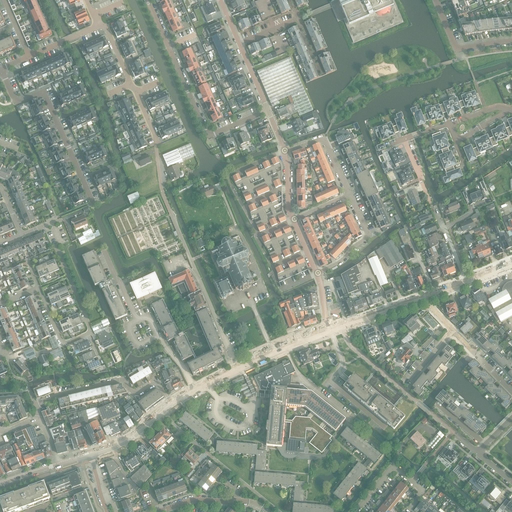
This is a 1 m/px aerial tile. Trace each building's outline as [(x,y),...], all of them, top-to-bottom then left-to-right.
[(35,0),(32,0),(23,4),(26,9),(27,9),(38,4),(36,1),(35,0)] [(79,0),(67,0),(66,0),(70,9),(76,7),(74,4),(75,3),(76,3),(77,3),(77,2),(80,1),(79,0)] [(169,0),(161,4),(163,9),(173,4),(171,0),(169,0)] [(247,8),(243,0),(241,0),(231,5),(232,8),(233,8),(234,10),(237,9),(238,12),(247,8)] [(337,0),(339,2),(349,25),(349,26),(362,20),(363,20),(369,17),(374,15),(376,14),(377,15),(379,16),(382,17),(381,15),(383,15),(384,15),(386,14),(387,14),(388,12),(389,14),(390,11),(390,9),(390,8),(394,7),(390,0),(337,0)] [(455,12),(468,7),(466,1),(453,7),(454,7),(454,8),(454,9),(455,12)] [(27,9),(29,14),(39,9),(39,7),(38,4),(27,9)] [(173,4),(163,9),(162,9),(165,13),(174,9),(175,9),(173,4)] [(204,6),(201,8),(208,23),(213,20),(211,15),(215,13),(212,4),(205,7),(204,6)] [(289,6),(280,10),(281,14),(291,10),(289,6)] [(470,12),(468,7),(455,12),(456,12),(457,13),(456,14),(457,17),(463,15),(470,12)] [(39,9),(29,14),(31,19),(42,14),(41,11),(40,11),(39,9)] [(77,9),(71,12),(75,21),(87,15),(84,10),(81,11),(79,12),(78,12),(77,9)] [(174,9),(165,13),(167,18),(176,14),(176,13),(174,9)] [(176,14),(167,18),(169,22),(177,19),(179,18),(177,13),(176,13),(176,14)] [(31,19),(30,19),(33,25),(44,20),(43,18),(44,17),(42,14),(31,19)] [(87,15),(75,21),(76,20),(78,26),(77,26),(79,29),(85,27),(83,24),(84,23),(85,24),(86,23),(89,21),(87,15)] [(471,35),(466,24),(465,21),(464,19),(463,15),(457,17),(462,28),(461,28),(465,36),(471,35)] [(259,16),(249,20),(252,27),(262,22),(259,16)] [(511,29),(506,16),(507,19),(502,19),(506,30),(511,29)] [(118,24),(112,27),(115,32),(114,32),(115,32),(124,28),(125,28),(123,22),(124,22),(122,18),(116,21),(118,24)] [(248,18),(238,23),(241,31),(252,27),(249,20),(248,18)] [(177,19),(169,22),(171,27),(179,23),(177,19)] [(313,19),(313,20),(304,23),(306,27),(315,24),(313,19)] [(506,30),(502,19),(495,20),(500,31),(506,30)] [(44,20),(33,25),(35,30),(36,29),(47,25),(46,21),(45,22),(44,20)] [(494,31),(489,20),(484,21),(488,32),(494,31)] [(500,31),(495,20),(489,20),(494,31),(500,31)] [(488,32),(484,21),(478,22),(482,33),(488,32)] [(179,23),(171,27),(173,32),(183,27),(181,22),(179,23)] [(482,33),(478,22),(473,23),(472,23),(477,34),(482,33)] [(219,23),(206,29),(209,35),(210,38),(215,36),(214,33),(221,29),(219,23)] [(477,34),(472,23),(466,24),(471,35),(477,34)] [(47,25),(36,29),(38,35),(49,30),(48,28),(47,25)] [(297,26),(288,30),(290,34),(299,30),(297,26)] [(124,28),(115,32),(117,38),(123,36),(124,39),(130,36),(129,33),(127,33),(124,28)] [(49,30),(38,35),(36,36),(38,41),(45,38),(45,39),(49,38),(48,37),(52,35),(50,32),(49,32),(49,30)] [(221,34),(212,38),(215,43),(223,40),(221,34)] [(5,40),(4,38),(0,39),(0,40),(1,42),(0,42),(0,55),(5,53),(6,55),(11,53),(10,51),(16,48),(11,37),(5,40)] [(104,37),(99,39),(104,51),(109,49),(104,37)] [(127,44),(121,47),(123,50),(122,50),(123,53),(135,47),(131,38),(125,41),(127,44)] [(269,38),(258,43),(262,51),(272,47),(269,38)] [(302,39),(303,38),(302,38),(293,42),(295,46),(303,43),(302,39)] [(99,39),(95,42),(99,52),(104,50),(104,51),(99,39)] [(223,40),(215,43),(217,49),(226,45),(223,40)] [(95,42),(90,44),(95,54),(99,52),(95,42)] [(258,43),(250,46),(248,47),(251,55),(262,51),(258,43)] [(85,47),(82,48),(84,53),(86,52),(88,55),(89,54),(90,56),(95,54),(90,44),(85,46),(85,47)] [(217,49),(219,54),(228,50),(226,45),(217,49)] [(135,47),(123,53),(124,55),(125,55),(126,58),(132,56),(133,59),(139,56),(135,47)] [(305,47),(297,50),(299,56),(307,53),(305,47)] [(182,53),(185,58),(193,54),(191,49),(186,52),(182,53)] [(219,54),(222,59),(230,55),(228,50),(219,54)] [(185,58),(184,58),(185,58),(187,63),(197,58),(195,53),(193,54),(185,58)] [(66,54),(61,57),(65,66),(70,63),(69,61),(70,60),(69,57),(67,57),(66,54)] [(224,64),(233,60),(230,55),(222,59),(224,64)] [(61,57),(57,59),(62,70),(61,68),(65,66),(61,57)] [(187,63),(186,63),(187,63),(189,67),(188,68),(200,63),(197,58),(187,63)] [(290,58),(257,72),(271,104),(272,107),(280,104),(278,101),(291,96),(300,116),(313,111),(295,69),(290,58)] [(57,59),(52,61),(57,72),(62,70),(57,59)] [(135,64),(130,67),(132,72),(132,73),(144,67),(140,59),(134,61),(135,64)] [(226,70),(235,66),(233,60),(224,64),(226,70)] [(52,61),(47,63),(52,74),(57,72),(52,61)] [(47,63),(43,65),(47,74),(51,72),(52,74),(47,63)] [(116,63),(111,66),(116,77),(121,75),(116,63)] [(200,63),(188,68),(191,72),(199,68),(197,64),(200,63)] [(43,65),(38,67),(43,78),(42,76),(47,74),(43,65)] [(333,65),(325,69),(327,74),(335,71),(333,65)] [(111,66),(106,68),(111,79),(116,77),(111,66)] [(226,70),(228,75),(237,71),(235,66),(226,70)] [(38,67),(33,69),(38,80),(43,78),(38,67)] [(144,67),(132,73),(135,78),(140,76),(142,79),(148,76),(144,67)] [(106,68),(101,70),(107,81),(111,79),(106,68)] [(199,68),(191,72),(193,77),(192,77),(193,77),(204,72),(201,73),(199,68)] [(33,69),(29,71),(33,81),(38,79),(38,80),(33,69)] [(101,70),(96,72),(102,84),(107,81),(101,70)] [(29,71),(24,73),(28,82),(28,83),(33,81),(29,71)] [(204,72),(193,77),(195,81),(195,82),(204,78),(206,77),(204,72)] [(24,73),(19,75),(20,78),(19,78),(21,82),(22,82),(23,84),(24,84),(25,87),(29,85),(28,83),(28,82),(24,73)] [(317,73),(308,76),(310,81),(319,78),(317,73)] [(233,76),(228,79),(229,82),(232,87),(244,82),(242,76),(234,79),(233,76)] [(204,78),(195,82),(197,86),(206,83),(204,78)] [(244,82),(232,87),(232,88),(233,87),(235,93),(234,94),(235,97),(241,94),(239,91),(240,91),(247,88),(244,82)] [(81,84),(76,86),(81,98),(86,95),(85,93),(87,92),(86,88),(84,89),(81,84)] [(199,89),(201,93),(212,89),(210,84),(199,89)] [(76,86),(71,89),(76,100),(81,98),(76,86)] [(71,89),(66,91),(71,102),(76,100),(71,89)] [(201,93),(200,94),(201,94),(203,98),(213,94),(211,89),(212,89),(201,93)] [(66,91),(61,93),(66,104),(71,102),(66,91)] [(478,101),(477,99),(479,99),(477,94),(475,95),(474,92),(468,95),(472,106),(472,107),(473,106),(473,107),(474,106),(473,106),(477,105),(478,105),(478,104),(479,104),(477,101),(478,101)] [(61,93),(56,95),(61,106),(66,104),(61,93)] [(165,93),(160,95),(165,106),(170,104),(165,93)] [(213,94),(203,98),(205,103),(214,99),(212,94),(213,94)] [(160,95),(156,97),(161,109),(161,108),(165,106),(160,95)] [(472,106),(468,95),(462,97),(463,101),(460,102),(463,108),(468,106),(469,107),(472,106)] [(242,97),(237,99),(241,108),(243,107),(254,103),(251,96),(243,100),(242,97)] [(123,101),(118,103),(121,110),(120,110),(120,111),(131,106),(128,99),(126,100),(125,97),(122,99),(123,101)] [(156,97),(151,99),(156,111),(161,109),(156,97)] [(463,108),(460,102),(458,103),(455,97),(449,99),(450,102),(454,112),(458,111),(457,110),(463,108)] [(37,99),(29,103),(32,110),(40,106),(41,106),(41,105),(42,105),(41,102),(40,102),(38,102),(37,99)] [(151,99),(146,102),(150,112),(155,110),(156,111),(151,99)] [(214,99),(205,103),(207,107),(207,108),(216,104),(214,99)] [(454,112),(450,102),(444,104),(441,105),(443,111),(446,110),(448,116),(449,115),(449,116),(450,115),(453,114),(454,114),(454,113),(455,113),(454,112)] [(216,104),(207,108),(209,112),(219,108),(218,108),(216,104)] [(296,113),(293,104),(286,106),(277,110),(281,119),(296,113)] [(443,118),(441,112),(443,111),(441,105),(438,106),(432,108),(436,119),(436,120),(437,120),(438,120),(441,118),(442,118),(443,118)] [(32,110),(30,110),(34,117),(43,113),(42,110),(43,110),(43,109),(44,109),(42,106),(41,106),(40,106),(32,110)] [(131,106),(120,111),(123,117),(134,112),(133,110),(131,106)] [(436,119),(432,108),(431,106),(425,108),(427,114),(424,115),(427,122),(432,119),(433,121),(436,119)] [(219,108),(209,112),(211,117),(221,113),(219,108)] [(92,109),(87,111),(92,121),(91,120),(96,118),(95,115),(97,114),(96,111),(94,112),(92,109)] [(427,122),(424,115),(422,116),(420,112),(417,113),(415,109),(411,110),(413,114),(413,115),(413,116),(414,116),(417,122),(416,122),(418,126),(422,125),(421,124),(427,122)] [(87,111),(82,114),(87,125),(87,124),(92,121),(87,111)] [(134,112),(123,117),(124,117),(127,123),(124,125),(137,119),(135,115),(134,112)] [(221,113),(211,117),(213,122),(223,117),(221,113)] [(82,114),(77,116),(82,126),(82,127),(87,125),(82,114)] [(406,130),(402,120),(403,120),(403,118),(401,114),(397,116),(398,120),(395,121),(397,125),(394,127),(397,133),(402,131),(403,132),(406,130)] [(44,115),(36,119),(39,126),(47,122),(48,121),(49,121),(48,118),(47,118),(47,117),(45,118),(44,115)] [(77,116),(72,118),(77,128),(82,126),(77,116)] [(72,118),(67,120),(72,131),(77,129),(77,128),(72,118)] [(137,119),(124,125),(126,131),(138,126),(137,124),(135,120),(137,119)] [(177,119),(172,121),(177,133),(182,131),(177,119)] [(299,119),(292,122),(297,133),(301,131),(302,134),(308,132),(307,129),(304,130),(299,119)] [(47,122),(39,126),(42,133),(50,129),(49,126),(50,125),(50,124),(49,122),(48,121),(47,122)] [(172,121),(167,123),(172,135),(177,133),(172,121)] [(168,125),(163,127),(167,137),(172,135),(167,123),(168,125)] [(397,133),(394,127),(392,128),(390,124),(384,126),(388,137),(392,136),(391,135),(397,133)] [(138,126),(126,131),(129,138),(141,133),(139,129),(138,126)] [(266,126),(264,126),(265,130),(263,131),(265,137),(266,137),(267,141),(272,139),(268,129),(266,126)] [(388,137),(384,126),(378,129),(379,132),(376,133),(378,137),(381,136),(382,141),(383,140),(383,141),(384,140),(388,139),(388,138),(389,138),(388,137)] [(510,136),(508,130),(506,131),(503,126),(502,126),(498,128),(497,129),(502,140),(508,137),(510,136)] [(163,127),(158,130),(162,139),(167,137),(163,127)] [(263,143),(267,141),(266,137),(265,137),(263,131),(259,133),(257,129),(253,130),(255,135),(260,134),(263,143)] [(502,140),(497,129),(494,131),(494,132),(492,133),(495,139),(492,140),(494,147),(498,145),(497,142),(502,140)] [(336,136),(338,139),(336,139),(336,140),(337,141),(339,145),(354,138),(352,134),(349,135),(347,131),(344,132),(343,130),(338,133),(339,134),(336,136)] [(51,131),(41,135),(44,142),(54,138),(55,137),(56,136),(55,134),(54,134),(54,133),(52,134),(51,131)] [(141,133),(129,138),(132,145),(133,144),(144,139),(143,137),(141,133)] [(250,141),(246,133),(246,134),(241,136),(241,135),(236,137),(241,147),(248,144),(247,142),(250,141)] [(447,140),(447,139),(447,140),(445,136),(445,135),(445,134),(439,136),(438,133),(432,136),(433,139),(435,145),(447,141),(447,140)] [(494,147),(492,140),(489,141),(487,136),(486,137),(486,136),(486,137),(482,138),(481,138),(481,139),(481,140),(485,150),(492,148),(494,147)] [(54,138),(44,142),(47,149),(57,145),(56,142),(57,141),(57,140),(56,137),(56,138),(55,137),(54,138)] [(227,141),(223,143),(228,154),(235,151),(234,148),(237,147),(233,138),(232,139),(233,140),(228,142),(227,141)] [(133,144),(132,145),(135,152),(139,150),(139,151),(142,150),(141,149),(147,146),(145,142),(144,139),(133,144)] [(485,150),(481,140),(478,141),(478,142),(475,143),(478,149),(475,151),(478,157),(481,155),(480,153),(485,150)] [(448,150),(446,145),(447,145),(446,141),(447,141),(435,145),(438,151),(441,150),(442,153),(448,150)] [(341,150),(341,151),(342,153),(356,146),(354,142),(352,143),(352,142),(346,145),(345,143),(344,143),(342,144),(343,147),(344,150),(341,151),(341,150)] [(190,144),(163,156),(168,167),(168,168),(183,161),(182,160),(194,155),(190,144)] [(312,146),(315,152),(321,149),(319,144),(312,146)] [(102,145),(97,147),(102,158),(107,156),(106,153),(107,153),(108,152),(107,149),(105,149),(104,150),(102,145)] [(356,146),(342,153),(343,155),(344,155),(346,154),(347,157),(359,151),(356,146)] [(58,147),(48,151),(52,158),(53,157),(62,153),(62,152),(63,152),(61,149),(61,150),(61,149),(59,149),(58,147)] [(97,147),(92,149),(97,160),(102,158),(97,147)] [(478,157),(475,151),(473,152),(470,147),(469,147),(465,149),(465,148),(465,149),(464,149),(467,157),(469,161),(469,160),(469,162),(476,159),(475,158),(478,157)] [(92,149),(87,151),(92,163),(97,160),(92,149)] [(304,149),(298,151),(301,158),(307,156),(304,149)] [(393,150),(387,152),(391,161),(402,156),(402,155),(403,154),(402,151),(401,151),(400,150),(394,153),(393,150)] [(453,159),(452,155),(451,156),(448,150),(442,153),(443,155),(440,157),(442,163),(453,159)] [(87,151),(82,154),(87,165),(92,163),(87,151)] [(299,159),(301,158),(298,151),(292,153),(295,160),(293,160),(295,165),(299,163),(298,161),(299,161),(299,159)] [(346,160),(347,163),(361,156),(359,151),(347,157),(348,159),(346,160)] [(62,153),(53,157),(56,164),(64,160),(63,158),(64,157),(64,156),(63,153),(62,153)] [(148,155),(141,158),(140,154),(132,158),(134,161),(138,159),(141,167),(146,165),(145,164),(151,162),(148,155)] [(317,157),(319,162),(325,159),(323,154),(317,157)] [(361,156),(347,163),(348,165),(350,164),(352,167),(363,161),(361,156)] [(402,156),(391,161),(394,169),(400,167),(398,164),(405,161),(404,160),(405,160),(404,156),(403,157),(402,156)] [(276,173),(277,172),(276,169),(281,167),(277,158),(271,160),(273,165),(270,166),(272,171),(274,174),(276,173)] [(456,164),(456,163),(456,164),(454,160),(454,159),(454,158),(453,159),(442,163),(444,169),(446,172),(452,169),(451,167),(456,165),(456,164)] [(319,162),(321,167),(328,165),(325,159),(319,162)] [(270,166),(268,161),(262,164),(264,168),(261,170),(265,178),(267,177),(268,177),(267,174),(272,171),(270,166)] [(350,170),(351,173),(365,166),(363,161),(352,167),(353,169),(350,170)] [(65,162),(55,167),(58,173),(69,169),(69,168),(70,168),(68,165),(67,165),(66,165),(65,162)] [(305,163),(303,163),(301,164),(302,165),(297,165),(297,171),(304,171),(306,171),(306,165),(305,163)] [(177,166),(168,169),(171,176),(170,176),(172,181),(174,180),(175,180),(175,179),(180,177),(180,178),(183,177),(184,174),(182,171),(180,172),(177,166)] [(365,166),(351,173),(352,175),(353,175),(355,174),(356,176),(368,171),(365,166)] [(256,167),(250,169),(255,179),(260,177),(261,180),(263,179),(265,178),(261,170),(258,171),(256,167)] [(69,169),(58,173),(58,174),(60,173),(62,180),(71,176),(70,173),(71,173),(71,172),(70,169),(69,169)] [(250,169),(245,172),(247,176),(244,178),(247,186),(249,185),(250,184),(249,181),(255,179),(250,169)] [(401,169),(395,172),(399,180),(411,175),(410,174),(411,174),(410,170),(409,171),(408,170),(402,172),(401,169)] [(451,181),(462,176),(461,176),(462,175),(461,175),(460,171),(460,170),(460,171),(459,170),(453,172),(452,169),(446,172),(447,175),(446,175),(448,178),(444,179),(445,183),(449,182),(451,181)] [(5,180),(8,181),(11,177),(16,172),(12,170),(12,172),(7,170),(3,179),(5,180)] [(112,170),(107,172),(111,181),(116,179),(115,176),(116,176),(114,172),(113,173),(112,170)] [(323,173),(326,178),(332,175),(330,170),(323,173)] [(281,186),(281,171),(277,172),(276,173),(278,177),(272,180),(270,176),(268,177),(267,177),(270,185),(274,184),(276,188),(281,186)] [(369,174),(368,171),(356,176),(363,191),(361,193),(361,192),(360,192),(362,195),(364,194),(367,199),(378,194),(377,191),(369,174)] [(8,183),(9,186),(19,182),(16,177),(18,176),(16,172),(11,177),(8,181),(9,183),(8,183)] [(107,172),(103,174),(107,183),(111,181),(107,172)] [(103,174),(98,176),(102,185),(107,183),(103,174)] [(247,186),(244,178),(241,179),(238,174),(231,178),(237,186),(242,184),(244,187),(246,186),(247,186)] [(307,179),(309,179),(309,175),(307,175),(307,177),(304,177),(297,177),(297,183),(304,183),(304,179),(307,179)] [(334,181),(332,175),(326,178),(328,183),(334,181)] [(411,175),(399,180),(402,188),(408,186),(407,183),(413,181),(413,179),(414,179),(412,176),(411,176),(411,175)] [(98,176),(93,179),(97,188),(102,185),(98,176)] [(269,191),(267,186),(270,185),(267,177),(265,178),(263,179),(265,183),(260,185),(264,194),(269,191)] [(72,178),(63,182),(66,189),(65,189),(76,184),(77,184),(75,181),(74,180),(73,181),(72,178)] [(12,191),(21,187),(23,186),(21,181),(19,182),(9,186),(10,188),(11,188),(12,191)] [(475,193),(478,201),(482,199),(482,200),(482,201),(487,199),(486,199),(485,197),(489,195),(483,181),(479,183),(482,190),(475,193)] [(491,182),(487,185),(492,192),(496,189),(491,182)] [(179,193),(193,185),(192,183),(178,191),(179,193)] [(76,184),(65,189),(68,196),(78,192),(77,189),(78,188),(78,187),(77,185),(76,185),(76,184)] [(258,196),(264,194),(260,185),(254,187),(253,184),(250,184),(249,185),(253,193),(256,191),(258,196)] [(247,190),(242,192),(246,201),(252,199),(250,194),(253,193),(249,185),(247,186),(246,186),(247,190)] [(213,186),(209,188),(208,186),(204,187),(205,189),(199,191),(202,198),(216,193),(213,186)] [(12,193),(13,196),(23,192),(21,187),(12,191),(13,193),(12,193)] [(335,187),(330,189),(333,196),(338,194),(335,187)] [(330,189),(325,192),(328,198),(333,196),(330,189)] [(420,203),(417,195),(418,194),(416,190),(408,194),(413,206),(420,203)] [(466,191),(462,193),(467,204),(470,203),(471,205),(470,205),(470,206),(475,204),(475,203),(475,204),(474,202),(478,201),(475,193),(468,196),(466,191)] [(15,198),(16,201),(25,197),(23,192),(13,196),(14,198),(15,198)] [(325,192),(320,194),(323,201),(328,198),(325,192)] [(81,193),(71,198),(75,208),(81,205),(79,202),(83,200),(82,198),(83,197),(83,196),(84,196),(82,193),(82,194),(81,193)] [(138,193),(127,197),(131,205),(141,200),(138,193)] [(317,203),(323,201),(320,194),(314,196),(317,203)] [(365,203),(366,205),(381,199),(378,194),(367,199),(368,202),(366,203),(365,203)] [(279,205),(275,195),(269,198),(271,202),(268,204),(271,209),(272,212),(275,210),(274,207),(279,205)] [(17,203),(18,206),(27,202),(25,197),(16,201),(17,203)] [(271,209),(268,204),(266,199),(260,202),(262,206),(259,207),(263,216),(266,214),(265,211),(271,209)] [(381,199),(366,205),(368,208),(370,207),(371,209),(383,204),(381,199)] [(19,208),(20,211),(29,207),(27,202),(18,206),(19,208)] [(443,206),(439,208),(441,212),(445,211),(446,214),(449,212),(449,213),(460,208),(457,202),(447,206),(448,209),(445,210),(443,206)] [(370,213),(371,215),(385,209),(388,207),(386,203),(383,204),(371,209),(372,212),(370,213)] [(263,216),(259,207),(256,209),(254,204),(248,207),(251,217),(258,214),(259,217),(263,216)] [(343,204),(338,207),(341,213),(346,211),(343,204)] [(21,213),(22,216),(31,212),(29,207),(20,211),(21,213)] [(338,207),(333,209),(336,216),(341,213),(338,207)] [(333,209),(328,211),(330,218),(336,216),(333,209)] [(385,209),(371,215),(372,218),(372,217),(375,216),(376,219),(387,214),(385,209)] [(277,214),(275,210),(272,212),(274,216),(275,220),(278,218),(280,223),(286,221),(282,211),(277,214)] [(328,211),(322,214),(325,220),(330,218),(328,211)] [(421,223),(420,223),(415,225),(416,229),(421,227),(421,226),(425,224),(424,222),(433,218),(431,213),(430,213),(429,211),(425,213),(426,215),(419,218),(421,223)] [(23,218),(24,221),(33,217),(31,212),(22,216),(23,218)] [(458,230),(458,232),(461,233),(474,227),(471,220),(480,216),(479,213),(476,214),(474,215),(470,218),(471,220),(460,224),(461,227),(459,228),(458,230)] [(277,224),(275,220),(274,216),(268,218),(266,214),(263,216),(266,224),(270,222),(272,227),(277,224)] [(320,223),(325,220),(322,214),(317,216),(320,223)] [(374,223),(375,225),(390,219),(387,214),(376,219),(377,222),(375,223),(374,223)] [(345,219),(347,224),(354,221),(351,215),(345,219)] [(75,229),(87,224),(84,216),(72,221),(75,229)] [(263,225),(266,224),(263,216),(259,217),(261,220),(255,223),(259,232),(265,230),(263,225)] [(35,222),(33,217),(24,221),(25,223),(26,226),(35,222)] [(507,228),(508,230),(511,228),(511,220),(507,223),(506,220),(508,219),(507,217),(503,219),(507,228)] [(300,221),(303,227),(313,223),(314,225),(316,224),(315,221),(313,221),(312,220),(309,222),(307,218),(300,221)] [(390,219),(375,225),(377,228),(377,227),(379,226),(380,229),(381,229),(385,227),(390,225),(389,224),(392,223),(390,219)] [(347,224),(350,229),(356,226),(354,221),(347,224)] [(11,222),(6,224),(9,232),(15,230),(11,222)] [(303,227),(306,233),(313,230),(311,227),(314,225),(313,223),(303,227)] [(6,224),(1,226),(4,234),(9,232),(6,224)] [(426,238),(427,238),(432,235),(431,232),(436,230),(434,224),(424,229),(426,234),(425,235),(426,238)] [(285,233),(282,234),(285,243),(289,241),(287,238),(293,235),(289,226),(283,229),(285,233)] [(350,229),(352,234),(359,231),(356,226),(350,229)] [(84,236),(78,239),(79,240),(81,245),(95,238),(93,234),(91,229),(82,233),(84,236)] [(404,229),(398,231),(404,245),(408,244),(410,243),(404,229)] [(276,237),(273,238),(276,247),(279,245),(285,243),(282,234),(280,230),(274,232),(276,237)] [(306,233),(308,239),(318,234),(318,233),(317,232),(314,233),(313,230),(306,233)] [(361,236),(359,231),(352,234),(355,239),(361,236)] [(308,239),(310,244),(318,241),(316,238),(319,237),(319,236),(321,235),(319,232),(318,233),(318,234),(308,239)] [(43,233),(38,235),(41,243),(40,244),(41,246),(43,245),(42,243),(46,241),(43,233)] [(437,233),(432,235),(427,238),(431,247),(431,248),(434,247),(438,246),(438,245),(437,241),(440,240),(437,233)] [(36,245),(40,244),(41,243),(38,235),(33,237),(36,245)] [(270,240),(268,235),(260,239),(265,247),(271,245),(273,248),(276,247),(273,238),(270,240)] [(473,243),(469,235),(468,235),(464,237),(466,240),(467,244),(467,245),(473,243)] [(505,250),(511,247),(511,245),(508,235),(500,238),(505,250)] [(225,277),(226,279),(227,282),(231,292),(232,294),(233,293),(231,288),(233,287),(234,287),(235,289),(235,290),(236,289),(236,290),(236,289),(240,288),(240,289),(240,290),(241,290),(242,289),(242,290),(243,290),(244,290),(243,289),(248,288),(249,288),(249,287),(248,287),(249,287),(249,286),(250,286),(250,285),(251,285),(250,285),(250,284),(253,282),(254,282),(253,281),(252,279),(253,278),(252,278),(250,274),(251,274),(250,273),(248,270),(249,270),(247,265),(250,264),(250,263),(248,259),(249,259),(248,258),(249,255),(250,255),(250,254),(249,254),(248,251),(248,250),(247,250),(244,249),(244,248),(243,248),(242,245),(242,244),(243,244),(242,243),(243,243),(241,239),(240,240),(239,236),(230,240),(230,239),(229,240),(227,240),(227,239),(226,239),(226,240),(224,241),(224,240),(223,240),(223,241),(222,243),(221,243),(221,244),(222,244),(222,247),(218,248),(218,247),(210,251),(213,256),(216,255),(216,256),(217,255),(218,258),(218,259),(218,260),(217,263),(216,263),(216,264),(217,264),(218,267),(218,268),(219,268),(222,270),(223,270),(221,271),(220,271),(221,275),(223,275),(224,278),(225,277)] [(31,248),(32,250),(34,249),(33,247),(36,245),(33,237),(28,239),(32,247),(31,248)] [(346,237),(342,242),(347,247),(351,242),(346,237)] [(27,249),(31,248),(32,247),(28,239),(24,241),(27,249)] [(200,249),(207,246),(204,239),(197,242),(199,245),(198,246),(199,248),(200,248),(200,249)] [(368,260),(375,276),(376,275),(380,286),(388,283),(387,280),(379,260),(385,257),(391,268),(404,260),(400,254),(392,240),(379,249),(375,252),(377,256),(368,260)] [(24,241),(19,243),(22,251),(21,252),(22,254),(24,253),(23,251),(27,249),(24,241)] [(287,247),(289,251),(292,249),(294,254),(300,251),(296,242),(290,244),(289,241),(285,243),(287,247)] [(310,244),(313,250),(320,247),(318,241),(310,244)] [(478,243),(479,245),(480,245),(480,246),(480,247),(480,248),(484,259),(489,257),(488,254),(489,254),(488,251),(489,251),(486,243),(483,244),(483,242),(481,241),(478,243)] [(497,241),(491,244),(492,246),(493,249),(496,256),(503,253),(499,244),(497,241)] [(342,242),(338,246),(343,251),(347,247),(342,242)] [(19,243),(14,245),(18,253),(18,255),(22,254),(21,252),(22,251),(19,243)] [(445,258),(450,256),(445,243),(439,245),(443,253),(440,254),(443,260),(446,259),(445,258)] [(405,248),(402,250),(407,261),(414,258),(412,254),(410,249),(409,246),(408,244),(404,245),(405,248)] [(14,255),(18,253),(14,245),(9,247),(13,255),(12,256),(13,257),(13,258),(15,257),(14,255)] [(283,253),(285,258),(291,255),(289,251),(287,247),(281,250),(279,245),(276,247),(280,255),(283,253)] [(479,261),(484,259),(481,250),(478,245),(474,246),(475,249),(474,249),(472,250),(470,251),(469,252),(469,254),(470,255),(470,256),(472,255),(472,256),(473,255),(474,260),(477,259),(478,259),(479,261)] [(338,246),(334,250),(339,255),(343,251),(338,246)] [(5,249),(8,257),(9,259),(13,257),(12,256),(13,255),(9,247),(5,249)] [(277,256),(280,255),(276,247),(273,248),(274,251),(269,254),(273,263),(279,261),(277,256)] [(313,250),(315,256),(323,253),(320,247),(313,250)] [(2,260),(3,262),(5,261),(4,259),(8,257),(5,249),(0,251),(3,259),(2,260)] [(427,254),(429,259),(438,255),(436,252),(434,254),(432,249),(423,252),(425,255),(427,254)] [(335,259),(339,255),(334,250),(330,254),(335,259)] [(102,283),(106,293),(104,294),(114,317),(116,316),(117,319),(117,320),(127,315),(114,286),(115,286),(114,286),(113,286),(111,280),(107,282),(106,281),(107,281),(107,280),(105,281),(92,253),(94,252),(94,251),(84,256),(86,260),(84,261),(86,264),(87,264),(89,266),(87,267),(89,272),(91,271),(92,274),(90,274),(95,286),(102,283)] [(315,256),(318,262),(325,259),(323,253),(315,256)] [(438,257),(438,255),(429,259),(427,260),(429,266),(432,265),(433,266),(437,265),(434,259),(438,257)] [(48,256),(43,258),(47,269),(57,265),(55,259),(50,261),(48,256)] [(302,257),(296,259),(298,264),(295,265),(297,270),(299,274),(302,272),(301,269),(306,266),(302,257)] [(36,268),(38,273),(47,269),(43,258),(38,260),(40,266),(36,268)] [(327,264),(325,259),(318,262),(320,267),(327,264)] [(448,265),(446,266),(449,273),(451,273),(455,272),(454,268),(455,267),(451,259),(446,261),(448,265)] [(297,270),(295,265),(293,261),(288,263),(290,268),(286,269),(290,278),(294,276),(292,272),(297,270)] [(439,265),(439,267),(440,268),(439,269),(441,274),(442,276),(443,275),(444,276),(448,275),(448,274),(449,273),(446,266),(444,267),(443,264),(439,265)] [(59,270),(57,265),(47,269),(52,279),(57,277),(55,272),(59,270)] [(12,270),(14,275),(23,271),(21,266),(12,270)] [(290,278),(286,269),(283,271),(281,266),(275,269),(278,279),(285,276),(287,279),(290,278)] [(340,275),(341,276),(348,294),(353,292),(357,290),(355,284),(358,282),(356,276),(360,274),(356,266),(340,275)] [(440,274),(441,274),(439,269),(440,268),(439,267),(431,270),(432,272),(434,271),(434,273),(430,275),(432,280),(439,277),(439,276),(440,274)] [(411,272),(412,275),(413,277),(414,279),(415,282),(418,288),(424,285),(421,277),(422,277),(420,272),(422,271),(420,268),(412,271),(411,272)] [(47,282),(52,279),(47,269),(38,273),(40,278),(45,276),(47,282)] [(187,292),(189,296),(189,297),(198,293),(198,292),(193,280),(192,277),(191,277),(189,270),(168,279),(172,288),(177,286),(181,294),(187,292)] [(14,275),(16,280),(26,276),(23,271),(14,275)] [(140,280),(131,284),(138,299),(147,295),(152,293),(161,289),(154,274),(152,275),(145,278),(146,278),(140,281),(140,280)] [(412,283),(415,282),(414,279),(413,277),(412,275),(408,277),(409,279),(402,282),(404,288),(403,288),(405,292),(414,289),(412,283)] [(16,280),(18,285),(28,281),(26,276),(16,280)] [(355,312),(351,303),(348,294),(341,276),(335,279),(336,281),(333,282),(337,291),(347,318),(356,315),(355,312)] [(227,296),(232,294),(231,292),(227,282),(226,279),(215,284),(220,296),(221,298),(224,299),(226,298),(227,296)] [(30,286),(28,281),(18,285),(20,290),(30,286)] [(511,281),(511,282),(510,282),(509,282),(507,283),(506,284),(505,285),(504,286),(503,287),(503,288),(502,289),(502,291),(502,292),(488,300),(493,309),(491,311),(497,322),(500,321),(501,322),(511,316),(511,281)] [(59,283),(54,285),(59,296),(69,292),(66,287),(62,289),(59,283)] [(361,285),(363,290),(363,291),(364,292),(367,291),(369,290),(367,283),(361,285)] [(47,295),(49,300),(59,296),(54,285),(49,287),(52,293),(47,295)] [(359,290),(357,290),(353,292),(354,294),(363,290),(361,285),(358,286),(359,290)] [(473,294),(472,294),(473,297),(473,298),(474,300),(475,300),(476,300),(478,303),(483,300),(485,303),(488,301),(487,299),(482,291),(480,292),(478,288),(472,292),(473,294)] [(387,300),(397,296),(394,289),(384,293),(387,300)] [(373,296),(376,304),(383,301),(380,293),(379,293),(377,290),(372,292),(373,296)] [(71,297),(69,292),(59,296),(64,307),(68,304),(66,299),(71,297)] [(200,292),(198,292),(198,293),(189,297),(189,296),(184,298),(185,301),(190,299),(191,302),(189,303),(189,304),(188,305),(189,306),(190,307),(191,307),(191,308),(193,307),(195,313),(207,308),(200,292)] [(294,301),(294,302),(295,304),(296,308),(298,313),(300,312),(307,311),(314,310),(313,307),(317,307),(316,299),(317,299),(316,297),(315,297),(315,294),(307,296),(307,294),(303,295),(303,298),(302,298),(294,301)] [(376,304),(373,296),(371,296),(371,294),(367,296),(367,298),(366,298),(369,307),(376,304)] [(465,295),(458,299),(464,309),(466,308),(467,309),(470,307),(470,306),(471,305),(470,304),(472,303),(470,299),(468,301),(465,295)] [(24,300),(27,305),(36,301),(34,296),(24,300)] [(59,309),(64,307),(59,296),(49,300),(52,305),(56,303),(59,309)] [(288,300),(279,304),(281,308),(284,307),(286,312),(284,312),(289,324),(290,327),(292,327),(301,323),(299,319),(302,318),(300,312),(298,313),(296,308),(295,309),(293,305),(295,304),(294,302),(294,301),(293,298),(292,297),(288,299),(288,300)] [(365,298),(351,303),(355,312),(368,307),(365,298)] [(150,306),(152,309),(168,341),(172,340),(182,361),(193,356),(183,334),(179,336),(161,300),(150,306)] [(27,305),(29,310),(38,306),(36,301),(27,305)] [(445,305),(445,306),(448,314),(449,318),(456,315),(454,312),(458,311),(455,303),(449,305),(449,304),(448,304),(446,304),(445,305)] [(29,310),(31,315),(40,311),(38,306),(29,310)] [(0,309),(0,316),(8,313),(6,307),(0,309)] [(223,346),(223,345),(207,309),(196,314),(212,351),(213,351),(214,352),(188,365),(193,375),(195,373),(195,374),(223,360),(220,354),(224,352),(221,347),(223,346)] [(71,310),(66,312),(71,323),(80,319),(78,314),(73,316),(71,310)] [(311,317),(308,318),(311,324),(317,322),(315,316),(314,310),(307,311),(307,315),(310,314),(311,317)] [(482,310),(480,312),(485,317),(483,319),(486,322),(490,318),(482,310)] [(31,315),(33,320),(42,316),(40,311),(31,315)] [(59,322),(61,327),(71,323),(66,312),(61,314),(63,320),(59,322)] [(0,316),(0,319),(1,322),(10,318),(8,313),(0,316)] [(410,316),(408,318),(415,325),(417,323),(415,321),(418,318),(414,313),(411,316),(410,316)] [(433,329),(438,325),(428,315),(424,319),(433,329)] [(33,320),(35,325),(44,321),(42,316),(33,320)] [(1,322),(3,327),(12,323),(10,318),(1,322)] [(106,319),(91,326),(95,335),(98,334),(104,331),(109,329),(107,325),(109,325),(110,324),(108,319),(107,318),(106,319)] [(304,320),(302,320),(305,327),(311,324),(308,318),(304,320)] [(412,332),(417,327),(415,325),(408,318),(406,320),(405,319),(403,321),(404,323),(412,332)] [(466,324),(460,329),(465,334),(473,327),(468,322),(471,320),(468,318),(464,321),(466,324)] [(82,324),(80,319),(71,323),(75,334),(80,332),(78,326),(82,324)] [(35,325),(37,330),(46,326),(44,321),(35,325)] [(387,323),(381,325),(386,336),(391,335),(392,335),(394,334),(394,333),(394,331),(393,329),(399,327),(396,321),(391,323),(390,321),(389,322),(389,321),(387,322),(387,323)] [(3,327),(5,332),(14,328),(12,323),(3,327)] [(70,336),(75,334),(71,323),(61,327),(63,332),(68,330),(70,336)] [(37,330),(39,335),(48,331),(46,326),(37,330)] [(5,332),(7,337),(16,333),(14,328),(5,332)] [(375,336),(377,336),(374,328),(365,331),(365,332),(363,333),(366,342),(376,339),(375,336)] [(478,338),(476,340),(482,347),(488,341),(484,337),(487,334),(483,330),(476,336),(478,338)] [(51,336),(48,331),(39,335),(41,340),(51,336)] [(104,349),(114,344),(109,334),(107,335),(105,332),(98,335),(104,349)] [(7,337),(9,342),(19,338),(16,333),(7,337)] [(59,347),(55,336),(49,338),(53,350),(59,347)] [(9,342),(11,347),(21,343),(19,338),(9,342)] [(81,352),(87,350),(91,348),(88,342),(83,344),(82,340),(74,343),(76,348),(77,350),(75,351),(76,355),(81,352)] [(389,351),(393,349),(388,341),(384,344),(389,351)] [(488,341),(482,347),(488,353),(490,350),(493,353),(499,347),(494,342),(492,345),(488,341)] [(23,348),(21,343),(11,347),(13,352),(23,348)] [(403,349),(397,357),(399,359),(398,361),(398,362),(400,364),(401,364),(402,362),(404,363),(405,362),(406,363),(410,358),(409,357),(412,353),(411,352),(413,349),(407,343),(400,346),(403,349)] [(442,356),(449,361),(453,357),(450,354),(453,350),(447,345),(442,351),(444,354),(442,356)] [(494,354),(492,357),(498,363),(504,357),(500,353),(503,351),(499,347),(493,353),(494,354)] [(27,359),(36,355),(33,348),(24,352),(27,359)] [(53,359),(60,356),(60,358),(64,356),(60,348),(50,353),(53,359)] [(42,365),(43,365),(44,367),(48,365),(47,363),(48,363),(45,355),(48,354),(47,349),(40,352),(41,356),(38,357),(42,365)] [(115,352),(111,354),(115,364),(122,361),(118,353),(120,353),(118,349),(114,350),(115,352)] [(89,353),(87,350),(81,352),(83,356),(85,362),(84,362),(84,363),(93,359),(96,357),(94,351),(89,353)] [(310,350),(304,352),(308,364),(314,361),(315,364),(319,362),(317,357),(319,357),(317,350),(310,352),(310,350)] [(304,352),(299,354),(301,358),(300,358),(301,362),(302,362),(304,365),(308,364),(304,352)] [(327,355),(334,361),(332,364),(336,367),(338,364),(338,363),(336,361),(337,360),(335,354),(331,353),(329,354),(327,355)] [(152,364),(152,365),(156,372),(160,370),(158,367),(163,364),(161,359),(160,355),(156,358),(158,361),(152,364)] [(381,356),(376,361),(381,364),(385,360),(381,356)] [(432,362),(439,368),(442,363),(445,366),(449,361),(442,356),(440,358),(438,356),(432,362)] [(504,357),(498,363),(504,369),(506,367),(509,369),(511,365),(511,360),(510,358),(508,361),(504,357)] [(94,362),(93,359),(84,363),(85,364),(86,366),(88,365),(91,371),(95,369),(97,373),(101,371),(106,369),(105,365),(102,367),(99,360),(94,362)] [(468,365),(474,375),(479,370),(477,368),(480,366),(474,359),(468,365)] [(21,375),(27,369),(19,361),(13,366),(21,375)] [(311,392),(303,386),(291,385),(291,376),(291,374),(295,372),(290,361),(254,377),(261,391),(265,391),(265,394),(264,394),(264,397),(264,398),(270,398),(268,422),(267,423),(266,430),(267,430),(268,430),(266,446),(280,447),(280,448),(279,451),(279,452),(282,456),(285,459),(289,459),(293,459),(294,459),(296,458),(298,456),(300,455),(300,453),(304,454),(306,430),(312,431),(316,434),(309,443),(322,454),(332,441),(330,439),(332,437),(323,429),(326,425),(335,432),(346,420),(330,407),(327,405),(311,392)] [(147,364),(142,367),(150,381),(151,380),(149,375),(152,373),(151,372),(154,370),(149,362),(146,364),(147,364)] [(435,372),(439,368),(432,362),(427,369),(430,371),(428,373),(434,379),(438,374),(435,372)] [(148,382),(150,381),(142,367),(137,370),(142,379),(145,377),(148,382)] [(165,382),(166,382),(170,380),(166,371),(165,368),(162,370),(161,372),(165,382)] [(171,369),(166,371),(170,380),(172,385),(174,390),(179,387),(180,388),(181,389),(183,388),(183,386),(180,379),(174,382),(172,376),(173,376),(171,369)] [(139,380),(142,379),(137,370),(133,373),(140,386),(142,385),(139,380)] [(479,370),(474,375),(477,380),(480,378),(484,382),(490,376),(484,370),(481,372),(479,370)] [(139,387),(140,386),(133,373),(128,376),(133,384),(136,383),(139,387)] [(433,380),(434,379),(428,373),(426,375),(423,373),(418,380),(424,385),(427,381),(430,383),(433,380)] [(354,374),(343,387),(394,430),(405,417),(354,374)] [(485,388),(489,393),(490,392),(495,387),(493,384),(496,382),(490,376),(484,382),(488,385),(485,388)] [(175,392),(174,390),(172,385),(170,380),(166,382),(164,383),(170,395),(175,392)] [(420,390),(424,385),(418,380),(413,387),(415,389),(413,391),(420,396),(421,395),(423,392),(420,390)] [(45,384),(41,385),(45,397),(49,395),(54,393),(50,383),(45,385),(45,384)] [(121,384),(116,386),(118,395),(124,394),(125,397),(128,395),(125,389),(122,388),(121,384)] [(42,398),(45,397),(41,385),(38,387),(38,388),(33,390),(37,399),(42,397),(42,398)] [(496,393),(501,398),(506,393),(506,392),(500,387),(498,389),(496,387),(495,387),(490,392),(494,396),(496,393)] [(156,388),(152,391),(147,394),(140,399),(138,396),(135,396),(134,397),(146,413),(150,410),(154,407),(161,402),(165,399),(157,389),(156,388)] [(444,402),(446,404),(451,398),(440,393),(435,399),(442,404),(444,402)] [(506,393),(500,398),(504,402),(501,404),(505,409),(511,403),(509,401),(511,398),(506,393)] [(8,403),(15,402),(18,396),(6,397),(7,404),(8,404),(8,403)] [(16,409),(16,410),(23,407),(18,396),(15,402),(17,409),(16,409)] [(451,398),(446,404),(448,406),(446,408),(453,414),(458,407),(454,404),(456,401),(451,398)] [(129,404),(140,419),(141,418),(143,416),(143,415),(144,415),(139,408),(140,408),(133,399),(128,403),(129,404)] [(113,403),(97,410),(102,421),(100,422),(106,434),(107,436),(110,435),(111,437),(120,432),(117,426),(116,424),(123,420),(123,419),(120,415),(117,410),(116,409),(116,408),(115,406),(113,403)] [(135,423),(140,419),(129,404),(123,409),(128,415),(129,414),(135,423)] [(15,410),(17,416),(25,412),(23,407),(16,410),(15,410)] [(458,407),(453,414),(459,419),(461,416),(463,418),(469,412),(464,408),(462,411),(458,407)] [(55,414),(60,412),(59,408),(57,409),(57,410),(53,411),(54,412),(50,413),(48,408),(46,408),(47,410),(41,412),(44,418),(51,415),(55,414)] [(86,411),(87,416),(89,422),(96,438),(96,439),(97,442),(98,445),(106,441),(104,435),(106,434),(100,422),(102,421),(97,410),(97,408),(89,410),(86,411)] [(27,417),(25,412),(17,416),(19,421),(27,417)] [(211,443),(214,439),(211,437),(213,434),(185,412),(179,420),(206,443),(208,441),(211,443)] [(469,412),(463,418),(466,420),(464,423),(470,428),(475,422),(471,419),(474,416),(469,412)] [(72,430),(81,427),(78,418),(77,413),(73,414),(74,417),(69,418),(72,430)] [(56,416),(55,414),(51,415),(44,418),(47,427),(54,425),(52,418),(56,416)] [(90,445),(97,442),(96,439),(96,438),(89,422),(88,422),(85,423),(84,417),(78,418),(81,427),(90,445)] [(128,417),(123,420),(129,429),(134,425),(128,417)] [(129,429),(123,420),(116,424),(117,426),(121,425),(122,426),(119,428),(122,434),(129,429)] [(475,422),(470,428),(477,434),(479,431),(481,433),(487,427),(482,423),(480,426),(475,422)] [(63,438),(67,436),(66,433),(63,424),(59,425),(49,430),(53,440),(54,440),(58,454),(67,452),(63,438)] [(42,451),(42,450),(45,458),(52,456),(48,444),(46,443),(44,435),(43,436),(40,426),(36,427),(35,426),(28,428),(35,444),(38,452),(42,451)] [(374,463),(381,455),(347,427),(340,436),(368,458),(365,463),(368,466),(372,461),(374,463)] [(25,429),(22,431),(27,444),(35,462),(45,458),(42,451),(37,452),(33,445),(28,434),(25,429)] [(74,431),(77,440),(79,446),(79,448),(78,448),(79,450),(87,448),(85,440),(84,440),(82,435),(78,436),(77,431),(80,430),(80,429),(74,431)] [(159,434),(165,441),(168,443),(173,438),(164,429),(161,432),(161,431),(159,433),(159,434)] [(14,435),(16,440),(18,444),(17,444),(20,451),(23,458),(26,465),(26,466),(35,463),(35,462),(27,444),(22,431),(14,435)] [(74,431),(66,433),(67,436),(69,442),(71,442),(73,449),(75,450),(78,448),(79,448),(79,446),(77,440),(74,431)] [(432,438),(433,438),(427,445),(432,449),(444,435),(439,431),(437,434),(436,433),(432,438)] [(410,438),(416,444),(414,445),(417,448),(419,447),(425,441),(421,437),(421,436),(417,432),(410,438)] [(163,443),(165,441),(159,434),(154,439),(161,445),(163,448),(166,445),(163,443)] [(159,448),(161,445),(154,439),(153,439),(152,440),(152,441),(150,443),(158,452),(161,450),(159,448)] [(15,450),(16,452),(20,451),(17,444),(18,444),(16,440),(10,443),(11,445),(12,445),(14,450),(15,450)] [(265,471),(267,451),(257,450),(257,445),(216,441),(215,452),(256,456),(255,470),(265,471)] [(11,472),(21,468),(10,444),(0,447),(0,459),(7,474),(11,472)] [(155,458),(158,455),(151,447),(148,450),(143,444),(135,451),(141,458),(140,459),(143,463),(145,462),(141,458),(144,456),(145,457),(150,453),(155,458)] [(453,462),(456,459),(455,459),(458,455),(454,452),(453,451),(451,452),(449,450),(449,451),(445,448),(439,456),(443,459),(444,458),(451,464),(453,462)] [(190,450),(178,464),(181,467),(188,459),(189,461),(194,455),(190,450)] [(21,467),(26,465),(23,458),(20,451),(16,452),(15,452),(21,467)] [(132,469),(140,464),(133,454),(124,460),(128,466),(127,467),(129,471),(131,472),(132,472),(134,471),(132,469)] [(191,462),(187,466),(190,468),(199,459),(194,455),(189,461),(191,462)] [(173,457),(168,462),(173,467),(175,465),(178,462),(177,462),(175,460),(173,457)] [(113,460),(104,463),(112,481),(119,501),(134,496),(138,492),(137,491),(140,489),(140,488),(132,481),(130,478),(127,479),(118,468),(119,467),(113,460)] [(363,473),(367,469),(359,462),(333,494),(341,501),(363,474),(363,473)] [(463,470),(458,466),(453,471),(459,476),(460,474),(466,479),(468,477),(468,478),(474,470),(472,469),(473,468),(472,468),(473,467),(470,464),(469,465),(468,465),(467,465),(465,468),(463,470)] [(135,474),(130,478),(132,481),(140,488),(152,474),(144,465),(140,470),(135,474)] [(214,465),(211,469),(219,476),(222,472),(214,465)] [(192,468),(186,476),(189,478),(195,471),(192,468)] [(80,469),(47,481),(53,496),(54,495),(55,497),(61,495),(61,493),(64,491),(64,493),(71,491),(70,489),(73,488),(74,490),(80,487),(80,486),(82,485),(81,482),(77,474),(79,473),(79,474),(81,473),(80,469)] [(216,480),(219,476),(211,469),(207,473),(216,480)] [(303,502),(305,482),(295,481),(296,476),(255,472),(254,483),(294,487),(293,501),(303,502)] [(213,484),(216,480),(207,473),(204,477),(213,484)] [(469,481),(482,492),(489,484),(481,477),(479,479),(474,475),(469,481)] [(209,488),(213,484),(204,477),(201,481),(209,488)] [(32,485),(39,502),(40,502),(41,503),(45,501),(44,500),(50,498),(45,484),(46,484),(44,480),(40,482),(32,485)] [(183,481),(179,483),(182,493),(187,491),(183,481)] [(206,492),(209,488),(201,481),(198,485),(200,487),(204,490),(206,492)] [(394,481),(392,484),(405,493),(409,488),(401,482),(398,485),(394,481)] [(179,483),(174,485),(177,495),(182,493),(179,483)] [(395,489),(393,492),(401,498),(401,497),(405,493),(392,484),(391,486),(395,489)] [(29,487),(17,491),(22,508),(25,507),(26,509),(30,507),(29,506),(39,502),(32,485),(32,486),(32,485),(29,486),(29,487)] [(174,485),(169,487),(173,497),(177,495),(174,485)] [(169,487),(164,488),(168,498),(173,497),(169,487)] [(495,487),(489,494),(493,496),(491,498),(500,505),(505,499),(500,495),(502,493),(498,491),(499,490),(495,487)] [(164,488),(159,490),(163,500),(168,498),(164,488)] [(95,511),(92,504),(87,490),(84,491),(84,492),(73,496),(75,501),(73,502),(75,507),(77,506),(79,511),(95,511)] [(158,502),(163,500),(159,490),(154,492),(158,502)] [(0,502),(3,511),(14,511),(22,508),(17,491),(9,494),(9,493),(6,494),(7,495),(0,497),(0,502)] [(387,491),(385,493),(397,503),(400,499),(401,498),(393,492),(391,494),(387,491)] [(394,507),(397,503),(385,493),(383,495),(387,498),(385,501),(394,507)] [(135,503),(133,504),(131,499),(121,503),(124,509),(135,505),(135,503)] [(416,511),(419,509),(420,510),(427,502),(426,502),(423,499),(414,511),(415,511),(416,511)] [(389,511),(393,508),(394,507),(385,501),(383,504),(379,500),(377,502),(389,511)] [(511,511),(511,500),(509,503),(506,500),(499,509),(502,511),(505,509),(509,511),(511,511)] [(389,511),(377,502),(376,504),(380,508),(378,510),(379,511),(389,511)] [(422,511),(425,511),(431,505),(428,503),(427,502),(420,510),(422,511)] [(333,511),(334,507),(293,503),(292,511),(333,511)]
